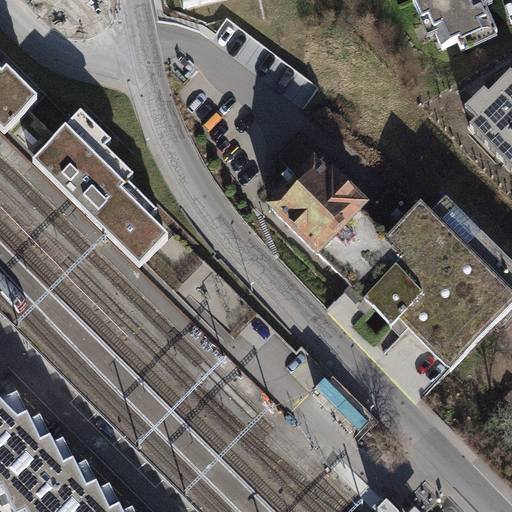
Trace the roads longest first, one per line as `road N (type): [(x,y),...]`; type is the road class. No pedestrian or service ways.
road 1 (residential): [(492,511),(205,202),(173,147),(142,52)]
road 2 (residential): [(0,329),(185,511)]
road 3 (residential): [(3,0),(44,41),(86,55),(142,52)]
